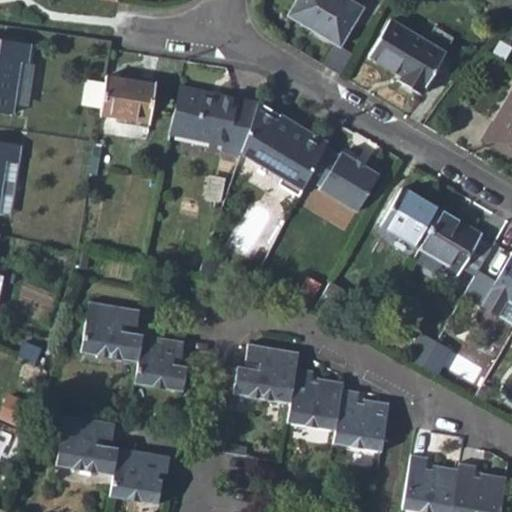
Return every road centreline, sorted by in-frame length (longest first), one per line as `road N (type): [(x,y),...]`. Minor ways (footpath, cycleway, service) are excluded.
road 1 (residential): [(511,436),(269,310),(226,303),(198,494),(250,511)]
road 2 (residential): [(203,34),(267,53),(511,198)]
